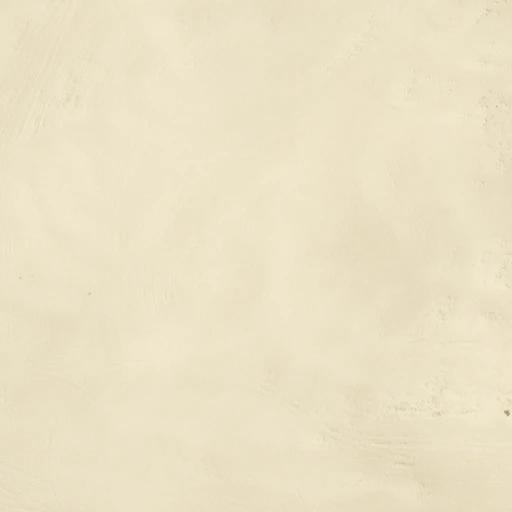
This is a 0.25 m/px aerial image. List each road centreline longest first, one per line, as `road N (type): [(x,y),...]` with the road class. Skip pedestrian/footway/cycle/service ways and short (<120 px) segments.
road 1 (track): [(0,428),(306,0)]
road 2 (track): [(511,509),(376,490),(243,454),(85,443),(0,456)]
